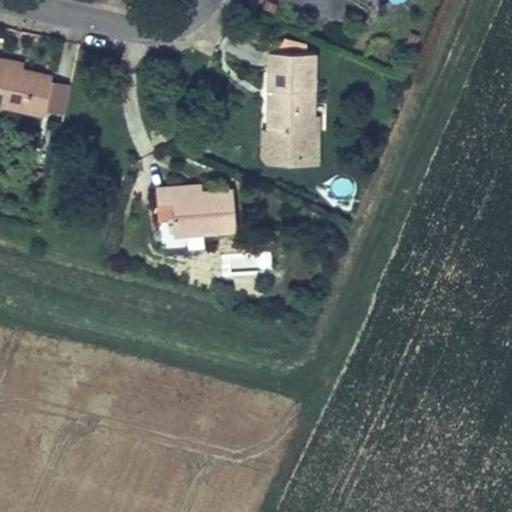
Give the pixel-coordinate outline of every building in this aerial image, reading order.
[(276,83),(275,125),(266,125),(253,124),(252,152),(266,162),(296,162),(297,127),(314,127),(314,116),(316,47),(268,45),(267,83),(276,83)] [(0,98),(21,104),(46,110),(55,72),(25,67),(1,62),(3,55),(0,54),(0,98)] [(3,55),(1,62),(25,67),(27,61),(3,55)] [(267,83),(266,125),(275,125),(276,83),(267,83)] [(0,111),(19,115),(21,104),(0,98),(0,111)] [(321,116),(314,116),(314,127),(297,127),(296,162),(319,162),(321,116)] [(170,187),(169,183),(169,181),(154,182),(156,215),(170,214),(172,232),(237,227),(234,183),(201,185),(170,187)] [(156,215),(157,233),(172,232),(170,214),(156,215)]
